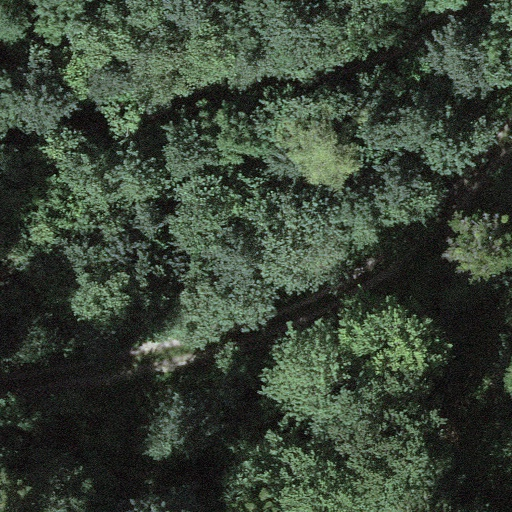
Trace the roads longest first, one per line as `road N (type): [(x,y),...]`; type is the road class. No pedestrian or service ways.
road 1 (track): [(0,377),(189,344),(342,301),(511,144)]
road 2 (track): [(0,132),(235,95),(379,51),(482,0)]
